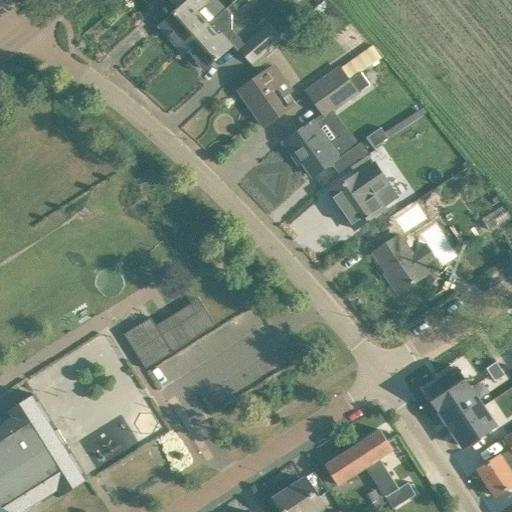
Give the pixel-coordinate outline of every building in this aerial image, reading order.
[(178,49),(179,51),(184,46),(208,25),(197,12),(210,0),(170,0),(178,8),(159,25),(179,48),(178,49)] [(314,9),(319,14),(328,7),(323,1),(314,9)] [(184,46),(179,51),(184,57),(189,52),(205,70),(233,45),(239,52),(241,51),(252,64),(282,36),(270,22),(245,45),(232,30),(232,15),(226,9),(208,25),(184,46)] [(316,103),(356,75),(381,57),(373,46),(342,67),(341,65),(306,90),(316,103)] [(275,65),(256,79),(239,90),(264,126),(292,107),(284,96),(292,90),(275,65)] [(356,75),(316,103),(325,115),(365,87),(356,75)] [(342,135),(329,144),(312,121),(300,130),(283,141),(292,154),(297,151),(304,161),(303,162),(313,176),(329,164),(351,148),(342,135)] [(388,138),(382,129),(368,139),(374,148),(388,138)] [(387,143),(392,150),(401,145),(396,137),(387,143)] [(360,173),(359,173),(330,193),(355,229),(384,209),(383,207),(398,196),(375,163),(360,173)] [(416,205),(394,220),(405,235),(426,221),(416,205)] [(423,236),(428,244),(413,255),(400,235),(391,241),(375,252),(391,275),(388,277),(399,293),(428,273),(424,266),(456,245),(444,228),(441,224),(423,236)] [(150,317),(124,334),(146,368),(172,352),(156,326),(150,317)] [(496,361),(486,368),(491,375),(501,368),(496,361)] [(501,368),(491,375),(495,381),(505,375),(501,368)] [(459,370),(426,391),(438,410),(471,389),(459,370)] [(471,389),(438,410),(450,428),(483,408),(471,389)] [(60,497),(88,479),(66,443),(67,442),(58,429),(57,430),(35,394),(6,412),(9,415),(9,416),(0,421),(0,511),(25,511),(57,492),(60,497)] [(483,408),(450,428),(462,447),(494,426),(483,408)] [(379,487),(388,502),(392,509),(416,495),(409,483),(399,488),(380,458),(393,450),(397,454),(406,448),(399,436),(389,443),(381,430),(353,447),(366,467),(379,487)] [(496,458),(479,469),(497,496),(511,485),(511,431),(505,436),(511,447),(500,456),(500,455),(496,458)] [(339,485),(366,467),(353,447),(326,465),(337,482),(339,485)] [(276,498),(285,511),(325,511),(323,507),(316,496),(304,479),(276,498)] [(377,508),(388,502),(379,487),(368,494),(377,508)]
